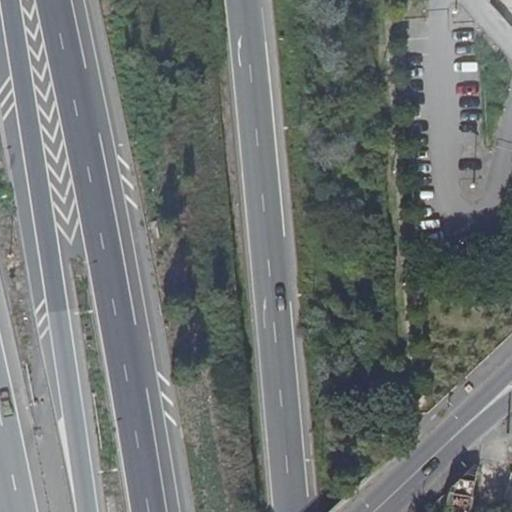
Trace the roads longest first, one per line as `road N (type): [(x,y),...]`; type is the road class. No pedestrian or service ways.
road 1 (motorway): [(149,511),(52,0)]
road 2 (motorway): [(87,511),(8,0)]
road 3 (motorway): [(293,511),(246,0)]
road 4 (secondary): [(511,367),(358,511)]
road 5 (secondary): [(387,511),(511,398)]
